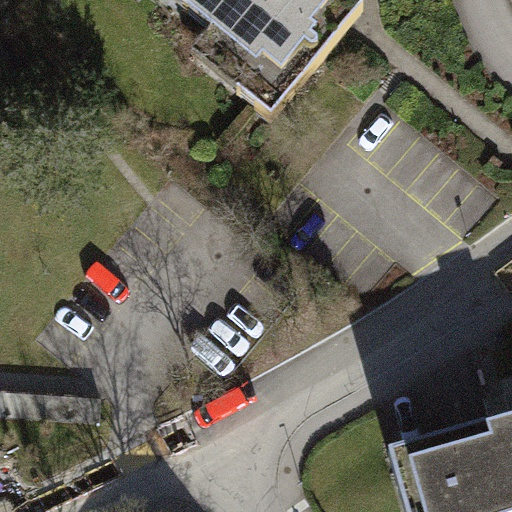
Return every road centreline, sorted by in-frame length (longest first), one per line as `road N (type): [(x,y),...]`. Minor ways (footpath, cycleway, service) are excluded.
road 1 (residential): [(213,444),(511,261)]
road 2 (residential): [(58,511),(213,444)]
